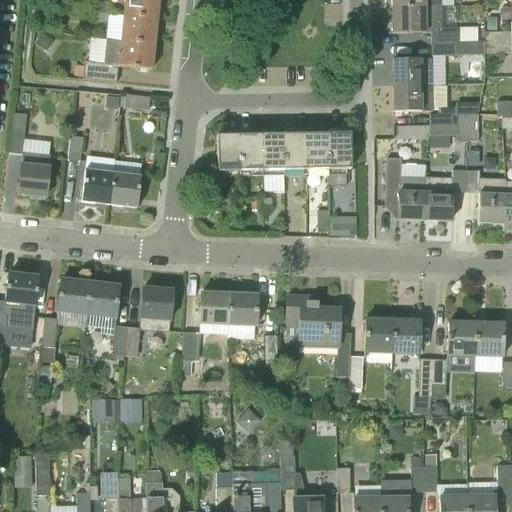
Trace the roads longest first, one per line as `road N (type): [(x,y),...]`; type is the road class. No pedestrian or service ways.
road 1 (residential): [(511,268),(174,254)]
road 2 (residential): [(188,101),(344,96),(354,81),(355,0)]
road 3 (residential): [(174,254),(0,236)]
road 4 (residential): [(174,254),(188,101)]
